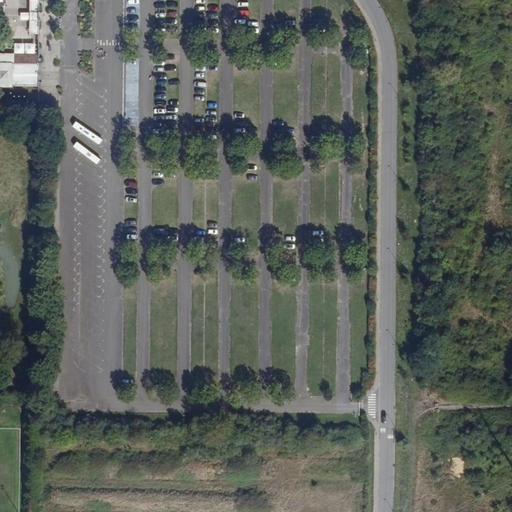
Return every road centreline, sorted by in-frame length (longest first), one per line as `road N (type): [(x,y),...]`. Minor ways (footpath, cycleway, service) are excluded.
road 1 (residential): [(390,511),(393,64),(387,29),(370,0)]
road 2 (track): [(388,415),(511,405)]
